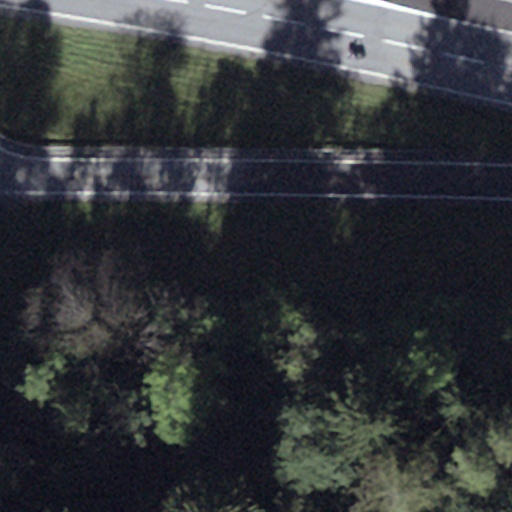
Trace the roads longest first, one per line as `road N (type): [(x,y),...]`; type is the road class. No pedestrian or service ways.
road 1 (primary): [(4,174),(511,181)]
road 2 (primary): [(170,0),(511,72)]
